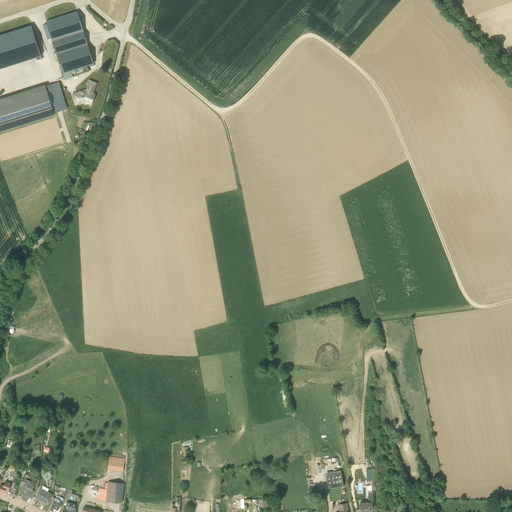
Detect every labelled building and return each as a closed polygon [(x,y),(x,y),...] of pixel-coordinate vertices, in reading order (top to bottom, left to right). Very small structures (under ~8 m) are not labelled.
[(58,59),(63,73),(71,71),(94,63),(77,11),(46,21),(56,53),(54,54),(55,59),(58,59)] [(0,69),(43,55),(33,24),(0,34),(0,69)] [(73,77),(71,71),(63,73),(65,79),(73,77)] [(80,92),(73,94),(76,103),(85,100),(91,103),(95,94),(92,93),(96,83),(89,81),(88,84),(89,84),(87,91),(81,93),(80,92)] [(45,86),(45,84),(0,98),(0,126),(2,131),(55,115),(54,113),(67,109),(59,82),(45,86)] [(108,469),(124,470),(125,458),(109,457),(108,469)] [(343,485),(341,472),(326,475),(328,488),(343,485)] [(24,476),(20,484),(21,485),(19,490),(24,492),(26,486),(28,487),(32,489),(35,481),(24,476)] [(99,488),(98,499),(123,502),(125,482),(109,480),(108,489),(99,488)] [(0,485),(0,490),(4,492),(6,488),(9,489),(11,484),(11,483),(5,481),(4,485),(1,484),(0,485)] [(51,494),(48,492),(49,490),(43,486),(42,489),(40,488),(36,497),(46,503),(51,494)] [(368,502),(360,502),(360,510),(361,510),(361,511),(365,511),(365,510),(369,510),(370,511),(376,511),(374,506),(374,491),(367,491),(368,502)] [(56,498),(53,502),(54,502),(52,506),(58,509),(60,505),(62,501),(56,498)] [(269,507),(268,499),(259,499),(260,507),(269,507)] [(75,511),(76,510),(75,509),(76,504),(67,502),(66,507),(72,509),(71,511),(75,511)]
